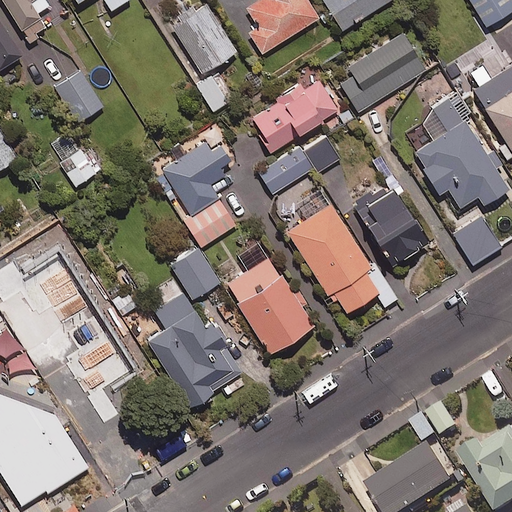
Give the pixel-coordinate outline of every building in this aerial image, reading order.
[(39,33),(35,27),(43,22),(34,8),(46,0),(4,0),(26,33),(29,39),(39,33)] [(199,67),(233,45),(205,0),(200,0),(169,20),(199,67)] [(253,21),(246,26),(260,49),(318,12),(310,0),(249,0),(243,4),(253,21)] [(324,0),(340,24),(379,0),(324,0)] [(511,0),(471,0),(483,20),(511,3),(511,0)] [(0,60),(19,49),(0,18),(0,60)] [(405,33),(402,28),(333,69),(356,107),(432,60),(413,29),(405,33)] [(511,57),(471,84),(511,147),(511,57)] [(77,118),(101,103),(93,90),(79,67),(55,82),(77,118)] [(334,100),(309,68),(248,114),(273,147),(334,100)] [(226,98),(210,72),(195,82),(212,107),(226,98)] [(456,89),(428,105),(420,118),(430,135),(412,146),(436,188),(446,183),(457,201),(475,190),(480,199),(504,185),(462,112),(467,109),(456,89)] [(0,161),(15,152),(0,128),(0,161)] [(229,154),(213,129),(152,170),(169,196),(200,242),(234,219),(208,180),(223,170),(218,161),(229,154)] [(73,182),(102,164),(89,141),(79,148),(68,130),(49,142),(73,182)] [(339,153),(324,131),(301,145),(299,141),(258,168),(271,189),(312,163),(316,168),(339,153)] [(383,173),(350,197),(390,253),(423,229),(383,173)] [(368,259),(328,198),(285,226),(325,288),(330,285),(344,306),(372,287),(382,303),(396,294),(372,257),(368,259)] [(499,242),(480,212),(452,229),(471,259),(499,242)] [(218,277),(195,243),(169,260),(191,294),(218,277)] [(296,283),(290,287),(267,251),(223,279),(267,347),(311,318),(301,304),(307,300),(296,283)] [(16,285),(3,264),(0,266),(0,339),(8,334),(0,322),(21,308),(9,289),(16,285)] [(134,302),(125,287),(110,297),(120,311),(134,302)] [(187,399),(241,366),(209,315),(202,319),(183,288),(153,306),(164,323),(146,334),(187,399)] [(118,388),(142,372),(94,298),(70,314),(118,388)] [(0,465),(22,498),(43,484),(46,488),(86,460),(51,408),(0,386),(0,465)] [(456,423),(441,401),(426,411),(441,433),(456,423)] [(436,432),(422,412),(410,421),(423,440),(436,432)] [(495,510),(511,499),(511,421),(461,453),(495,510)] [(384,511),(397,511),(451,478),(428,442),(365,482),(384,511)]
